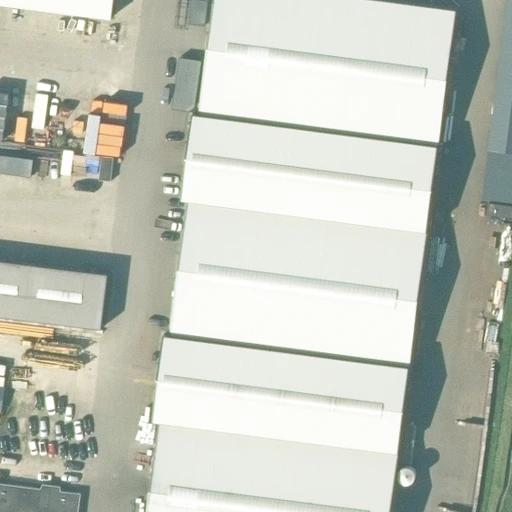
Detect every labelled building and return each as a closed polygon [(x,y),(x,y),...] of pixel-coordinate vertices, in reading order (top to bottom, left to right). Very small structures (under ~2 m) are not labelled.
[(113,0),(40,0),(113,9),(113,0)] [(438,145),(456,11),(370,0),(213,0),(199,113),(438,145)] [(193,113),(181,200),(188,201),(427,232),(438,145),(199,113),(193,113)] [(188,201),(171,335),(410,366),(427,232),(188,201)] [(0,261),(0,317),(101,329),(108,275),(0,261)] [(164,334),(153,421),(159,422),(398,453),(410,366),(171,335),(164,334)] [(159,422),(147,511),(390,511),(398,453),(159,422)] [(0,511),(77,511),(80,494),(61,491),(60,486),(43,484),(40,489),(0,484),(0,511)]
